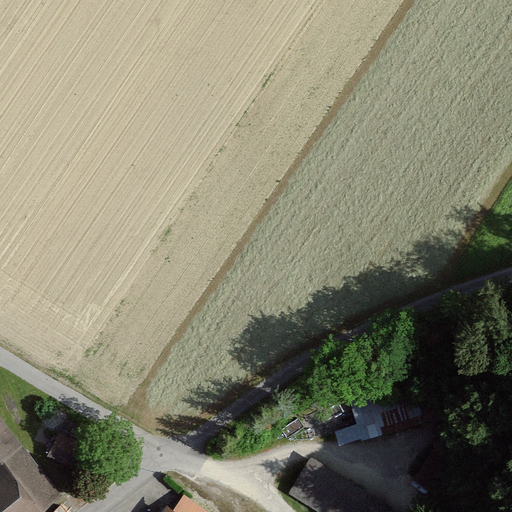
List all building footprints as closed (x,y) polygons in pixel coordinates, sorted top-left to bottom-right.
[(399,423),(387,381),(350,392),(358,419),(338,425),(342,439),(399,423)] [(0,410),(0,511),(42,511),(63,495),(0,410)] [(66,418),(53,446),(81,458),(93,430),(66,418)] [(374,511),(378,507),(308,459),(285,493),(312,511),(374,511)] [(205,511),(179,493),(165,511),(205,511)]
